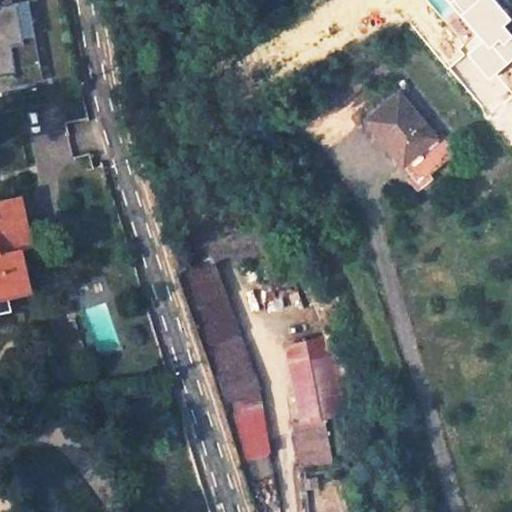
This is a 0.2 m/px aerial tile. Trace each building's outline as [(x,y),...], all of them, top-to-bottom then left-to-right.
[(15,0),(0,0),(0,71),(15,69),(13,62),(38,57),(34,30),(20,32),(15,0)] [(38,57),(13,62),(15,69),(15,80),(41,76),(38,57)] [(432,133),(394,89),(361,116),(399,161),(432,133)] [(160,230),(180,294),(212,395),(248,383),(206,247),(257,225),(243,193),(160,230)] [(0,285),(23,281),(16,247),(27,244),(17,195),(0,197),(0,285)] [(0,293),(24,288),(23,281),(0,285),(0,293)] [(315,341),(285,347),(302,427),(326,422),(332,421),(315,341)] [(232,457),(255,450),(248,383),(212,395),(232,457)] [(298,429),(304,465),(334,462),(326,422),(302,427),(298,429)] [(242,489),(266,482),(255,450),(232,457),(237,471),(242,489)]
